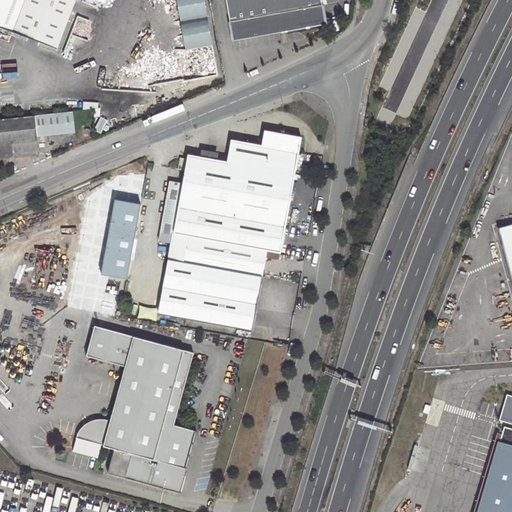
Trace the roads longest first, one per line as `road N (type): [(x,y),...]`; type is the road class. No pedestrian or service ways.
road 1 (trunk): [(508,0),(413,203),(307,511)]
road 2 (trunk): [(337,511),(420,261),(511,59)]
road 3 (unclassified): [(259,511),(315,321),(348,92),(336,57)]
road 4 (unclassified): [(0,199),(336,57)]
road 5 (unknown): [(231,101),(125,3)]
road 6 (unknown): [(511,214),(495,339)]
